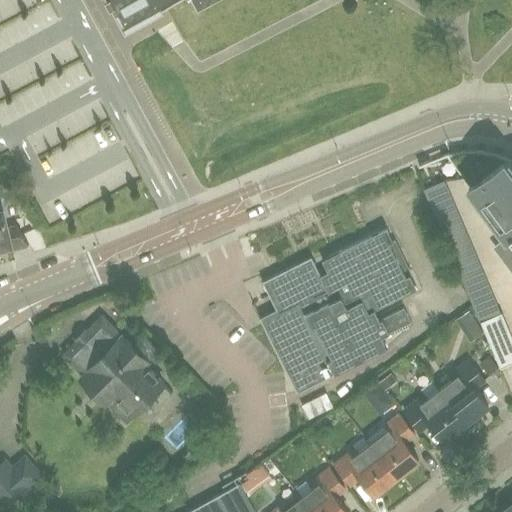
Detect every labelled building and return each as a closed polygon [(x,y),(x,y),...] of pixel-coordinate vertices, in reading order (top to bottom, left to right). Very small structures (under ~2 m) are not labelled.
[(79,0),(99,38),(169,0),(194,0),(197,4),(204,0),(79,0)] [(511,158),(511,159),(495,153),(482,150),(477,150),(464,150),(459,150),(441,154),(441,156),(447,154),(507,236),(511,232),(511,158)] [(0,212),(0,248),(10,246),(11,249),(29,245),(18,227),(7,229),(3,212),(0,212)] [(261,321),(297,391),(387,346),(382,335),(411,320),(404,306),(378,319),(373,309),(417,287),(410,273),(406,276),(389,243),(394,240),(387,226),(322,259),(328,271),(321,274),(311,256),(262,281),(278,312),(261,321)] [(501,312),(480,320),(487,336),(508,327),(501,312)] [(164,382),(146,363),(148,361),(123,335),(122,336),(103,317),(87,332),(86,332),(65,353),(85,374),(83,376),(126,420),(138,408),(140,409),(148,401),(146,400),(164,382)] [(511,336),(508,327),(487,336),(493,351),(511,343),(511,336)] [(511,343),(493,351),(500,367),(511,361),(511,343)] [(491,358),(482,366),(489,374),(498,367),(491,358)] [(458,374),(440,388),(466,422),(489,404),(475,386),(484,379),(468,359),(455,369),(458,374)] [(390,373),(380,381),(385,388),(395,380),(390,373)] [(466,422),(440,388),(421,403),(418,398),(404,409),(420,429),(431,421),(445,439),(466,422)] [(396,477),(418,459),(404,442),(414,434),(398,413),(384,424),(388,428),(369,443),(396,477)] [(396,477),(369,443),(351,457),(348,453),(334,463),(350,484),(360,477),(374,494),(396,477)] [(42,474),(25,454),(12,465),(5,457),(0,461),(0,500),(10,511),(34,490),(30,485),(42,474)] [(347,511),(335,496),(345,488),(328,467),(315,478),(318,483),(300,497),(311,511),(347,511)] [(248,476),(241,480),(249,491),(255,486),(248,476)] [(254,511),(239,483),(186,511),(254,511)] [(311,511),(300,497),(281,511),(278,507),(271,511),(311,511)]
